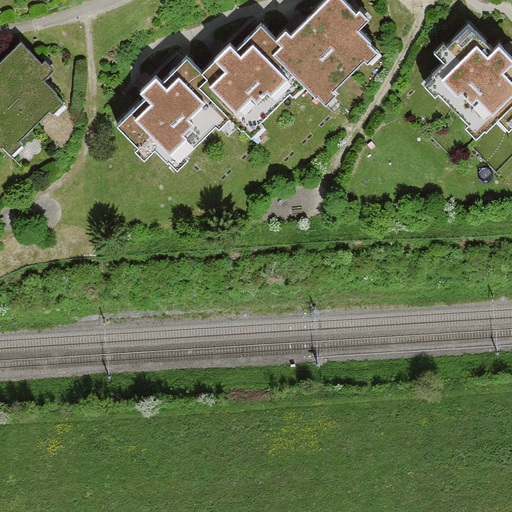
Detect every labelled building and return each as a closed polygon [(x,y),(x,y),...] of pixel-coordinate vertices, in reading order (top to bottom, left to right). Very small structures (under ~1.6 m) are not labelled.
[(345,0),(318,0),(267,49),(291,74),(314,99),(380,36),(345,0)] [(253,34),(201,84),(223,108),(239,124),(291,74),(267,49),(253,34)] [(511,70),(478,35),(434,77),(484,131),(508,109),(511,104),(511,70)] [(18,48),(0,65),(0,161),(66,99),(18,48)] [(201,84),(182,64),(130,113),(172,156),(223,108),(201,84)]
